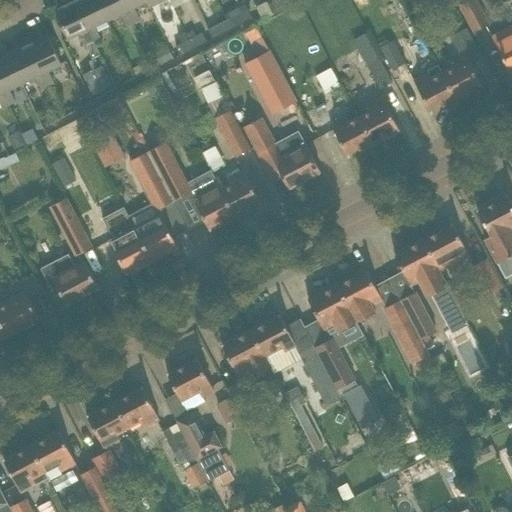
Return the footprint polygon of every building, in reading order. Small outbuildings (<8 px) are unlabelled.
[(94,42),(73,0),(72,0),(54,9),(68,39),(81,33),(87,45),(94,42)] [(97,0),(73,0),(94,42),(101,39),(95,26),(108,20),(97,0)] [(121,0),(97,0),(108,20),(120,14),(126,26),(133,23),(121,0)] [(121,0),(133,23),(140,20),(134,8),(146,2),(147,2),(145,0),(121,0)] [(466,0),(457,5),(473,33),(490,24),(476,0),(466,0)] [(240,12),(227,18),(231,27),(244,20),(240,12)] [(227,18),(207,28),(212,38),(231,27),(227,18)] [(511,23),(490,35),(500,54),(510,71),(511,70),(511,23)] [(451,66),(442,71),(456,99),(482,86),(468,58),(479,52),(466,28),(449,36),(460,56),(449,62),(451,66)] [(202,32),(189,39),(193,48),(207,41),(202,32)] [(47,34),(27,44),(48,86),(54,83),(48,71),(62,64),(47,34)] [(367,67),(379,88),(391,81),(380,60),(378,61),(363,34),(352,40),(366,67),(367,67)] [(193,48),(189,39),(174,46),(179,55),(193,48)] [(380,48),(391,70),(405,62),(394,41),(380,48)] [(27,44),(8,53),(22,83),(34,78),(40,90),(48,86),(27,44)] [(269,51),(246,63),(272,113),(295,101),(269,51)] [(8,53),(0,56),(0,87),(8,105),(15,102),(9,90),(22,83),(8,53)] [(82,74),(92,95),(111,86),(102,65),(82,74)] [(316,76),(325,93),(340,85),(330,68),(316,76)] [(456,99),(442,71),(431,77),(428,71),(413,79),(431,113),(456,99)] [(0,106),(1,108),(8,105),(0,87),(0,106)] [(368,110),(359,115),(373,143),(399,130),(381,96),(365,104),(368,110)] [(251,148),(230,109),(214,118),(234,157),(251,148)] [(262,115),(244,125),(258,151),(264,163),(273,181),(282,176),(288,188),(320,171),(311,154),(305,143),(298,130),(276,142),(262,115)] [(373,143),(359,115),(348,121),(345,115),(329,122),(348,157),(373,143)] [(21,132),(26,142),(37,136),(32,127),(21,132)] [(117,145),(111,133),(93,142),(99,155),(117,145)] [(148,151),(174,200),(191,191),(165,142),(148,151)] [(174,200),(148,151),(130,161),(156,210),(173,201),(174,200)] [(7,165),(18,160),(15,153),(4,158),(4,157),(0,158),(0,169),(8,166),(7,165)] [(63,187),(77,180),(64,157),(50,163),(63,187)] [(231,183),(222,188),(236,216),(261,203),(243,170),(228,178),(231,183)] [(236,216),(222,188),(221,189),(218,182),(191,196),(192,197),(209,230),(236,216)] [(484,239),(497,263),(511,255),(511,231),(511,232),(511,231),(511,204),(507,195),(477,211),(490,236),(484,239)] [(49,206),(75,256),(92,247),(66,197),(49,206)] [(123,206),(102,217),(110,232),(118,228),(121,233),(108,240),(117,256),(126,273),(152,260),(137,232),(134,226),(128,215),(128,214),(123,206)] [(144,221),(134,226),(137,232),(152,260),(177,246),(173,237),(168,229),(160,212),(144,221)] [(452,224),(424,239),(438,266),(454,257),(456,262),(469,255),(452,224)] [(438,266),(424,239),(394,254),(411,285),(419,280),(428,297),(433,294),(444,314),(459,307),(438,266)] [(40,268),(55,296),(60,293),(66,305),(98,288),(84,260),(74,265),(68,253),(40,268)] [(366,269),(337,284),(357,322),(376,312),(373,306),(383,301),(366,269)] [(357,322),(337,284),(308,300),(325,331),(334,326),(337,333),(357,322)] [(416,291),(401,299),(422,339),(436,331),(416,291)] [(25,292),(0,304),(0,320),(8,335),(39,319),(25,292)] [(422,339),(401,299),(382,309),(411,364),(429,355),(421,339),(422,339)] [(280,315),(250,330),(265,357),(281,348),(284,353),(297,346),(280,315)] [(0,339),(8,335),(0,320),(0,339)] [(250,378),(270,368),(271,368),(268,363),(269,362),(265,357),(250,330),(222,345),(238,377),(248,372),(250,378)] [(314,346),(313,347),(316,353),(336,390),(339,396),(340,397),(342,396),(361,431),(380,421),(362,386),(359,387),(356,380),(332,337),(314,346)] [(441,353),(431,359),(437,372),(448,366),(441,353)] [(167,374),(176,392),(187,412),(205,403),(202,397),(214,391),(197,358),(167,374)] [(225,388),(238,416),(252,409),(239,382),(225,388)] [(142,387),(115,401),(129,428),(140,422),(143,429),(160,420),(142,387)] [(129,428),(115,401),(87,416),(104,449),(120,441),(116,435),(129,428)] [(188,413),(175,420),(207,482),(228,471),(217,449),(222,446),(213,430),(204,435),(202,430),(195,417),(192,412),(188,413)] [(503,422),(509,434),(511,432),(511,421),(511,419),(503,422)] [(161,432),(192,489),(206,481),(197,462),(196,463),(176,424),(161,432)] [(31,445),(45,472),(49,480),(61,474),(60,472),(76,464),(59,431),(31,445)] [(491,444),(477,451),(481,459),(495,452),(491,444)] [(45,472),(31,445),(3,460),(21,493),(36,485),(35,483),(48,477),(45,472)] [(105,452),(92,459),(102,477),(108,488),(121,481),(115,470),(105,452)] [(454,462),(459,473),(472,466),(466,456),(454,462)] [(79,474),(99,511),(118,511),(94,466),(79,474)] [(32,511),(25,498),(10,506),(12,511),(32,511)] [(305,511),(300,501),(287,507),(289,511),(305,511)] [(289,511),(287,507),(285,502),(270,510),(270,511),(289,511)]
